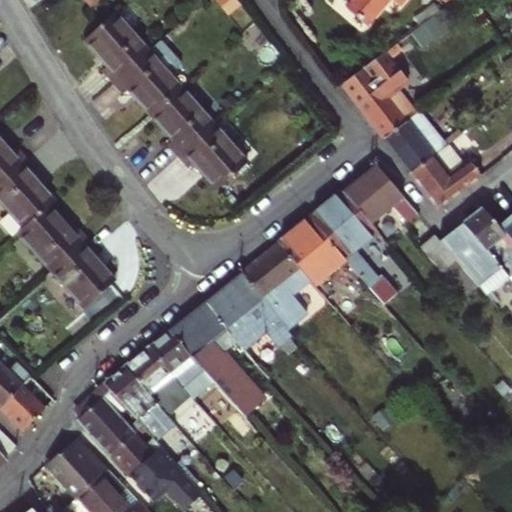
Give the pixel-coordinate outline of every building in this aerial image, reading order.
[(353,0),(346,9),(364,24),(385,0),(397,0),(401,3),(402,0),(353,0)] [(104,68),(115,80),(150,49),(116,11),(87,38),(109,63),(104,68)] [(131,87),(153,112),(182,86),(150,49),(115,80),(125,92),(131,87)] [(407,82),(383,52),(341,84),(383,139),(416,115),(398,89),(407,82)] [(511,57),(501,64),(511,78),(511,57)] [(170,142),(181,155),(216,123),(182,86),(153,112),(175,137),(170,142)] [(419,113),(416,115),(383,139),(410,173),(430,158),(444,147),(440,142),(419,113)] [(249,161),(216,123),(181,155),(191,166),(196,160),(220,187),(249,161)] [(444,147),(461,135),(457,130),(440,142),(444,147)] [(0,182),(26,159),(16,147),(12,151),(0,138),(0,182)] [(437,209),(479,177),(469,164),(448,180),(430,158),(410,173),(437,209)] [(0,198),(25,227),(49,205),(55,200),(33,175),(37,170),(26,159),(0,182),(0,198)] [(343,193),(371,224),(393,207),(407,224),(418,215),(377,166),(343,193)] [(377,232),(371,224),(343,193),(312,217),(346,259),(368,286),(382,303),(395,292),(381,275),(377,277),(355,249),(377,232)] [(19,232),(52,268),(87,237),(77,225),(71,230),(49,205),(25,227),(19,232)] [(511,247),(496,228),(481,209),(462,224),(500,270),(507,278),(511,273),(511,247)] [(511,214),(496,228),(511,247),(511,214)] [(346,259),(312,217),(280,244),(312,280),(316,284),(346,259)] [(500,270),(462,224),(439,241),(478,287),(500,270)] [(439,241),(433,234),(420,246),(463,299),(478,287),(439,241)] [(87,237),(52,268),(86,306),(115,281),(92,254),(97,249),(87,237)] [(312,280),(280,244),(243,274),(286,329),(311,309),(297,292),(312,280)] [(286,329),(243,274),(206,303),(227,329),(231,334),(245,352),(268,334),(280,349),(294,337),(286,329)] [(240,411),(244,415),(264,398),(213,340),(227,329),(206,303),(170,332),(214,382),(221,389),(240,411)] [(170,332),(149,349),(189,395),(193,400),(214,382),(170,332)] [(126,368),(166,414),(189,395),(149,349),(126,368)] [(22,385),(0,364),(0,406),(1,407),(22,385)] [(126,368),(105,384),(142,425),(155,441),(175,424),(166,414),(126,368)] [(1,407),(24,429),(53,400),(30,377),(22,385),(1,407)] [(142,425),(105,384),(74,409),(78,422),(109,455),(142,425)] [(240,411),(221,389),(210,398),(229,420),(240,411)] [(142,425),(109,455),(127,474),(159,445),(155,441),(142,425)] [(0,466),(7,461),(15,446),(0,430),(0,466)] [(107,468),(78,436),(70,443),(45,465),(75,497),(99,475),(107,468)] [(139,482),(152,501),(164,489),(183,509),(201,492),(159,445),(127,474),(137,484),(139,482)] [(99,475),(75,497),(88,511),(123,511),(137,500),(120,481),(107,468),(99,475)] [(148,511),(137,500),(123,511),(148,511)] [(56,508),(59,511),(67,505),(63,501),(56,508)]
